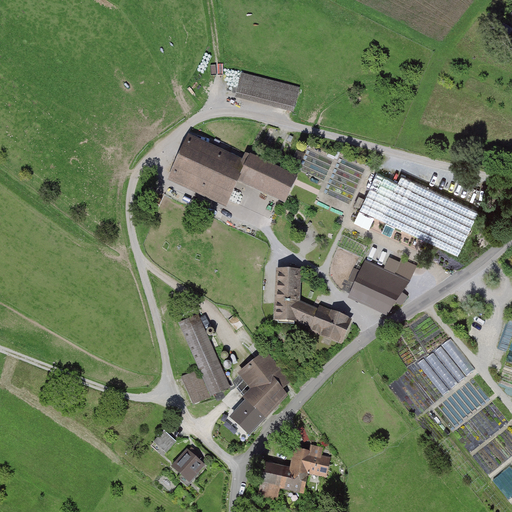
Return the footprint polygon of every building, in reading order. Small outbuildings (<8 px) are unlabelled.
[(300,88),(241,75),(235,100),(294,113),(300,88)] [(247,161),(188,136),(167,184),(227,210),(238,185),(285,205),(296,179),(249,158),(247,161)] [(397,183),(377,174),(359,211),(457,256),(479,212),(401,176),(397,183)] [(394,277),(366,264),(362,274),(356,271),(351,282),(356,284),(351,296),(389,313),(409,284),(416,266),(402,260),(394,277)] [(302,273),(277,271),(273,324),(295,325),(342,345),(352,322),(319,307),(318,311),(300,304),(302,273)] [(202,320),(181,328),(198,372),(182,378),(193,405),(230,390),(202,320)] [(290,382),(267,353),(241,373),(254,390),(245,399),(248,401),(232,418),(249,434),(287,395),(281,389),(290,382)] [(167,451),(179,439),(167,428),(155,439),(167,451)] [(290,468),(263,462),(255,498),(277,503),(280,489),(304,494),(308,474),(328,479),(332,458),(322,456),(323,448),(311,446),(309,451),(295,448),(290,468)] [(206,466),(187,449),(171,466),(190,483),(206,466)]
